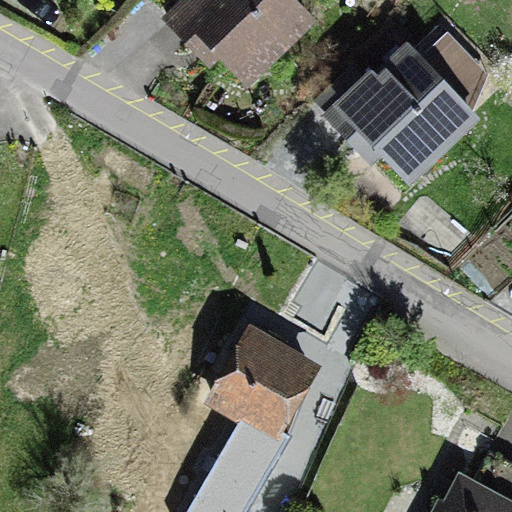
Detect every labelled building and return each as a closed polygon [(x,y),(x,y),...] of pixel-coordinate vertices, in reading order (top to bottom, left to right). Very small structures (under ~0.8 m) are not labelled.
[(244,79),(308,17),(291,0),(189,0),(168,21),(206,60),(217,50),(244,79)] [(405,177),(471,115),(410,51),(375,84),(370,79),(329,118),(368,158),(378,149),(405,177)] [(309,370),(250,336),(214,398),(244,416),(220,458),(261,481),(286,437),(275,430),(309,370)] [(200,483),(225,428),(197,416),(172,471),(200,483)] [(511,511),(511,462),(489,450),(457,508),(448,503),(443,511),(511,511)]
